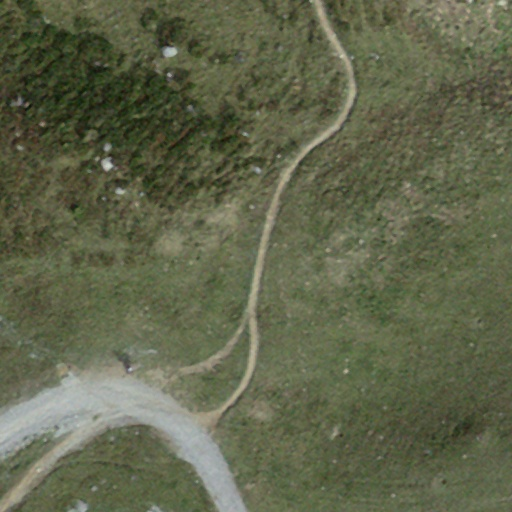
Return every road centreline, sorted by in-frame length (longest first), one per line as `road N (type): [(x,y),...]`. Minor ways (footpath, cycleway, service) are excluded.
road 1 (track): [(172,403),(97,393),(0,429)]
road 2 (track): [(232,511),(213,465),(172,403)]
